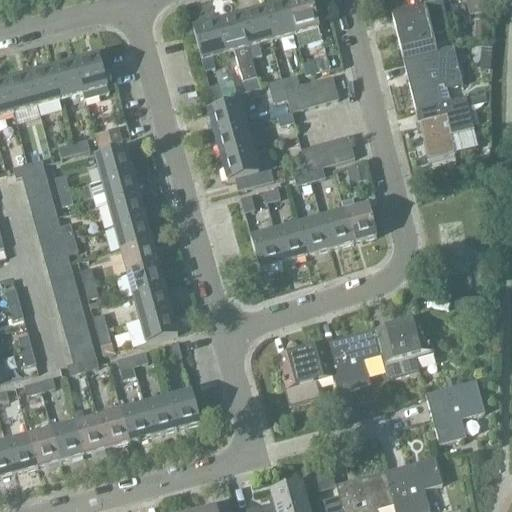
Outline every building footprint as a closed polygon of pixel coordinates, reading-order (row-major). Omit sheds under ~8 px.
[(310,0),(286,7),(295,38),(319,32),(310,0)] [(412,0),(415,9),(439,4),(437,0),(412,0)] [(482,0),(470,0),(473,11),(485,8),(482,0)] [(403,65),(428,59),(423,40),(447,34),(439,4),(415,9),(391,15),(403,65)] [(272,45),(295,38),(286,7),(263,13),(272,45)] [(259,48),(272,45),(263,13),(240,19),(249,51),(248,51),(251,63),(262,60),(259,48)] [(249,51),(240,19),(217,26),(226,57),(234,55),(243,86),(246,96),(260,93),(251,63),(248,51),(249,51)] [(212,61),(226,57),(217,26),(193,32),(205,74),(214,71),(212,61)] [(482,50),(481,62),(491,62),(492,50),(482,50)] [(443,88),(444,89),(445,93),(463,89),(454,52),(451,53),(428,59),(403,65),(416,115),(442,108),(437,90),(443,88)] [(98,59),(74,66),(83,98),(85,104),(109,97),(98,59)] [(320,76),(330,74),(326,59),(316,62),(320,76)] [(60,104),(83,98),(74,66),(51,72),(60,104)] [(37,110),(60,104),(51,72),(28,79),(37,110)] [(14,117),(37,110),(28,79),(5,85),(14,117)] [(285,94),(300,90),(297,80),(282,83),(285,94)] [(288,104),(291,117),(339,104),(333,81),(300,90),(285,94),(288,104)] [(282,83),(268,87),(271,98),(285,94),(282,83)] [(0,120),(14,117),(5,85),(0,86),(0,120)] [(213,106),(223,103),(219,88),(209,91),(213,106)] [(285,94),(271,98),(274,108),(288,104),(285,94)] [(442,108),(416,115),(428,163),(456,156),(451,138),(472,132),(464,103),(442,108)] [(214,139),(246,130),(240,107),(208,115),(214,139)] [(294,127),(291,117),(277,120),(280,131),(294,127)] [(221,163),(252,154),(246,130),(214,139),(221,163)] [(113,149),(123,146),(119,131),(108,134),(113,149)] [(349,140),(301,153),(305,168),(307,176),(322,172),(355,162),(349,140)] [(87,144),(72,148),(75,159),(90,155),(87,144)] [(72,148),(59,152),(62,162),(75,159),(72,148)] [(102,185),(133,177),(127,153),(95,162),(102,185)] [(252,154),(221,163),(227,186),(234,184),(237,195),(274,185),(271,174),(259,178),(252,154)] [(31,178),(45,174),(42,164),(28,168),(31,178)] [(23,181),(31,178),(28,168),(14,172),(17,182),(23,181)] [(305,168),(292,171),(295,179),(307,176),(305,168)] [(350,188),(361,185),(357,171),(347,174),(350,188)] [(307,176),(310,186),(325,182),(322,172),(307,176)] [(68,259),(64,245),(60,230),(45,174),(31,178),(23,181),(73,367),(82,365),(95,361),(68,259)] [(296,190),(310,186),(307,176),(295,179),(293,179),(296,190)] [(108,209),(139,200),(133,177),(102,185),(108,209)] [(59,197),(69,194),(65,180),(55,183),(59,197)] [(310,189),(301,191),(304,201),(312,199),(310,189)] [(267,207),(280,204),(277,193),(264,197),(267,207)] [(69,194),(59,197),(62,212),(73,208),(69,194)] [(114,232),(146,223),(139,200),(108,209),(114,232)] [(244,217),(254,215),(250,200),(241,203),(244,217)] [(342,208),(344,216),(353,248),(377,241),(368,209),(355,213),(353,205),(342,208)] [(330,254),(353,248),(344,216),(321,222),(330,254)] [(307,261),(330,254),(321,222),(298,229),(307,261)] [(120,255),(152,246),(146,223),(114,232),(120,255)] [(71,227),(60,230),(64,245),(75,242),(73,237),(71,227)] [(283,267),(307,261),(298,229),(275,235),(283,267)] [(82,234),(73,237),(75,242),(83,240),(82,234)] [(260,274),(283,267),(275,235),(251,242),(260,274)] [(64,245),(68,259),(78,256),(75,242),(64,245)] [(127,278),(159,269),(152,246),(120,255),(127,278)] [(133,301),(165,292),(159,269),(127,278),(133,301)] [(91,273),(80,276),(84,290),(95,287),(91,273)] [(95,287),(84,290),(88,304),(98,301),(95,287)] [(139,324),(171,315),(165,292),(133,301),(139,324)] [(9,312),(19,308),(15,293),(5,297),(9,312)] [(23,322),(19,308),(9,312),(12,325),(23,322)] [(171,315),(139,324),(146,348),(178,339),(171,315)] [(104,319),(93,322),(97,336),(107,333),(104,319)] [(430,322),(425,324),(424,321),(373,335),(383,372),(387,384),(419,375),(416,363),(434,358),(428,336),(433,335),(430,322)] [(107,333),(97,336),(101,350),(103,360),(112,358),(111,348),(107,333)] [(367,377),(383,372),(373,335),(324,348),(333,382),(337,398),(370,389),(367,377)] [(28,340),(17,343),(21,357),(32,354),(28,340)] [(171,365),(182,362),(178,347),(167,351),(171,365)] [(317,387),(333,382),(324,348),(276,361),(289,412),(321,402),(317,387)] [(32,354),(21,357),(25,371),(36,368),(32,354)] [(131,361),(133,372),(149,368),(145,357),(131,361)] [(82,365),(85,374),(98,371),(95,361),(82,365)] [(136,382),(133,372),(131,361),(117,365),(120,375),(122,385),(136,382)] [(70,378),(85,374),(82,365),(73,367),(67,369),(70,378)] [(82,376),(73,378),(75,387),(84,385),(82,376)] [(454,382),(447,384),(449,392),(456,390),(454,382)] [(39,387),(42,397),(55,393),(52,383),(39,387)] [(475,386),(429,398),(426,399),(440,449),(465,441),(461,424),(484,417),(475,386)] [(27,401),(42,397),(39,387),(24,391),(27,401)] [(0,396),(0,408),(9,406),(6,395),(0,396)] [(167,402),(176,434),(200,427),(191,395),(167,402)] [(153,440),(176,434),(167,402),(144,409),(153,440)] [(130,447),(153,440),(144,409),(121,415),(130,447)] [(107,453),(130,447),(121,415),(98,421),(107,453)] [(84,459),(107,453),(98,421),(75,428),(84,459)] [(61,466),(84,459),(75,428),(52,434),(61,466)] [(37,472),(61,466),(52,434),(29,440),(37,472)] [(14,479),(37,472),(29,440),(5,447),(14,479)] [(0,482),(14,479),(5,447),(0,448),(0,482)] [(385,476),(392,502),(394,511),(429,511),(424,493),(441,488),(435,463),(385,476)] [(376,511),(375,506),(392,502),(385,476),(336,490),(341,511),(376,511)] [(267,511),(256,511),(257,511),(256,511),(307,511),(301,488),(271,496),(274,510),(267,511)]
